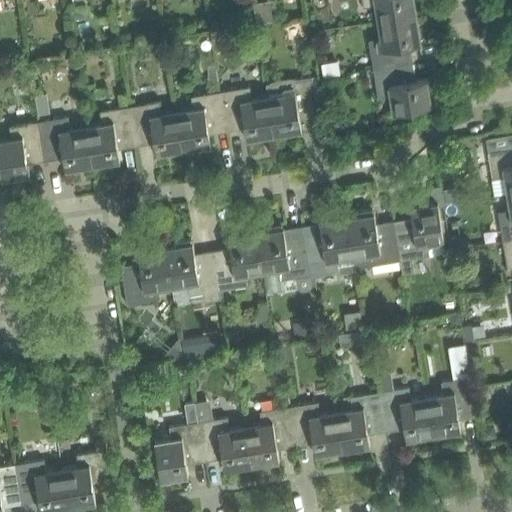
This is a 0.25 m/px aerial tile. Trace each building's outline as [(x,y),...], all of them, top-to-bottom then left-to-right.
[(362,0),(364,6),(376,4),(378,20),(416,13),(414,0),(362,0)] [(421,40),(416,13),(378,20),(381,36),(369,38),(374,67),(412,61),(409,43),(422,41),(422,40),(421,40)] [(220,28),(211,30),(213,38),(219,37),(221,34),(220,28)] [(338,59),(322,62),(324,75),(341,72),(338,59)] [(415,79),(412,61),(374,67),(379,97),(392,95),(394,110),(393,110),(393,111),(433,104),(433,103),(431,103),(427,78),(428,78),(428,77),(415,79)] [(23,78),(32,77),(30,62),(21,63),(23,78)] [(209,79),(219,79),(216,64),(208,64),(209,79)] [(283,79),(267,82),(269,95),(275,132),(301,128),(301,129),(302,129),(300,115),(318,112),(318,114),(319,114),(316,94),(313,74),(296,77),(283,79)] [(253,97),(251,84),(221,89),(228,127),(245,124),(248,138),(249,138),(248,136),(275,132),(269,95),(253,97)] [(212,144),(209,130),(228,127),(221,89),(192,94),(194,107),(178,110),(184,147),(210,143),(211,144),(212,144)] [(48,92),(36,94),(39,113),(51,111),(48,92)] [(163,112),(161,100),(131,105),(137,142),(155,139),(157,153),(158,153),(158,151),(184,147),(178,110),(163,112)] [(121,159),(119,145),(137,142),(131,105),(101,110),(103,122),(88,125),(94,162),(120,157),(120,159),(121,159)] [(71,128),(69,115),(40,119),(46,157),(64,154),(66,168),(67,168),(67,166),(94,162),(88,125),(71,128)] [(46,157),(40,119),(10,124),(12,137),(0,138),(0,162),(3,178),(4,178),(3,177),(29,172),(29,174),(30,174),(28,160),(46,157)] [(500,136),(487,138),(488,147),(501,145),(500,136)] [(511,143),(501,145),(488,147),(492,167),(494,178),(506,176),(509,192),(511,190),(511,143)] [(456,186),(444,188),(447,201),(459,199),(456,186)] [(511,190),(509,192),(511,208),(499,210),(503,239),(511,237),(511,190)] [(429,254),(427,242),(445,239),(438,200),(437,200),(438,201),(412,206),(412,204),(411,204),(413,218),(395,221),(401,259),(403,272),(415,269),(413,257),(429,254)] [(357,215),(347,216),(353,254),(355,266),(371,264),(401,259),(395,221),(377,224),(375,210),(374,210),(374,207),(357,210),(357,215)] [(322,233),(304,236),(310,274),(324,272),(336,270),(334,257),(353,254),(347,216),(338,218),(337,214),(320,217),(321,219),(320,219),(320,222),(322,233)] [(286,239),(284,225),(283,225),(283,227),(257,231),(263,269),(277,266),(280,279),(310,274),(304,236),(286,239)] [(263,269),(257,231),(230,236),(230,234),(229,234),(231,248),(213,251),(220,289),(249,284),(247,271),(263,269)] [(176,244),(166,246),(172,284),(188,281),(190,294),(204,292),(205,300),(221,297),(220,289),(213,251),(196,254),(193,240),(192,237),(175,240),(176,244)] [(511,237),(503,239),(508,269),(511,268),(511,237)] [(172,284),(166,246),(140,250),(140,249),(138,249),(141,263),(123,266),(123,264),(122,264),(128,303),(158,299),(156,286),(172,284)] [(258,312),(256,314),(257,321),(270,319),(267,300),(261,301),(261,303),(260,306),(259,309),(258,312)] [(461,311),(449,313),(451,324),(463,322),(461,311)] [(362,330),(360,313),(344,315),(345,331),(362,330)] [(373,313),(364,315),(366,324),(375,322),(373,313)] [(318,319),(295,322),(297,336),(320,333),(318,319)] [(383,323),(370,326),(372,338),(380,337),(384,330),(383,323)] [(473,323),(463,325),(465,339),(475,338),(473,323)] [(213,332),(203,334),(205,350),(215,349),(213,332)] [(365,346),(364,334),(338,337),(340,349),(365,346)] [(180,335),(165,352),(171,356),(182,355),(180,335)] [(451,344),(456,376),(472,373),(467,342),(451,344)] [(290,343),(281,345),(283,358),(292,356),(290,343)] [(153,367),(139,369),(140,380),(154,378),(153,367)] [(479,414),(475,394),(472,375),(442,380),(444,392),(428,395),(434,432),(460,428),(461,429),(462,429),(459,415),(477,412),(478,414),(479,414)] [(412,398),(409,385),(381,390),(387,427),(404,424),(407,438),(408,438),(407,436),(434,432),(428,395),(412,398)] [(371,444),(369,430),(387,427),(381,390),(351,396),(353,408),(338,411),(344,447),(370,443),(370,444),(371,444)] [(321,414),(319,400),(290,405),(296,442),(314,439),(316,453),(317,453),(317,451),(344,447),(338,411),(321,414)] [(209,418),(206,402),(197,404),(199,419),(206,457),(223,454),(225,468),(226,468),(226,466),(253,462),(247,425),(231,428),(228,414),(209,418)] [(280,459),(278,445),(296,442),(290,405),(260,411),(262,422),(247,425),(253,462),(279,457),(279,459),(280,459)] [(206,457),(199,419),(188,421),(170,424),(172,437),(156,439),(156,438),(155,438),(162,478),(163,478),(163,477),(188,472),(188,474),(189,474),(187,460),(206,457)] [(105,437),(97,439),(98,448),(107,447),(105,437)] [(114,486),(107,447),(98,448),(76,452),(78,464),(63,467),(69,504),(95,500),(96,501),(97,501),(94,488),(112,485),(113,487),(114,486)] [(46,469),(44,456),(15,461),(22,499),(40,497),(42,510),(43,510),(43,509),(69,504),(63,467),(46,469)] [(5,511),(4,502),(22,499),(15,461),(0,463),(0,511),(5,511)]
